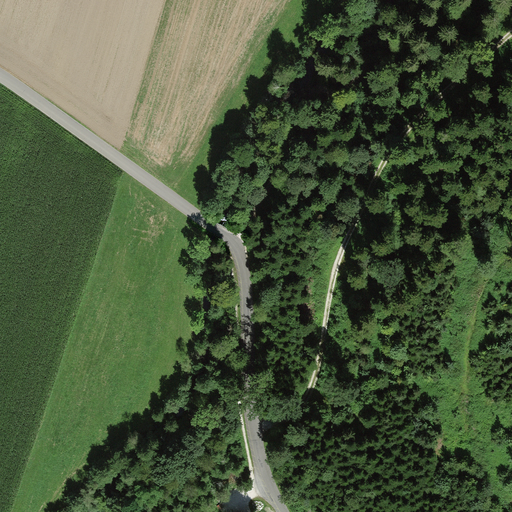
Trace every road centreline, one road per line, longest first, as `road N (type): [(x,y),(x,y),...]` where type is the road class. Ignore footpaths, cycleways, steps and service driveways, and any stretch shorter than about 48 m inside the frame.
road 1 (unclassified): [(284,511),(260,455),(245,263),(236,245),(0,77)]
road 2 (track): [(257,426),(303,403),(337,260),(364,190),(416,117),(511,28)]
road 3 (track): [(393,0),(363,62),(291,149),(236,245)]
road 4 (track): [(511,203),(481,240),(454,378)]
